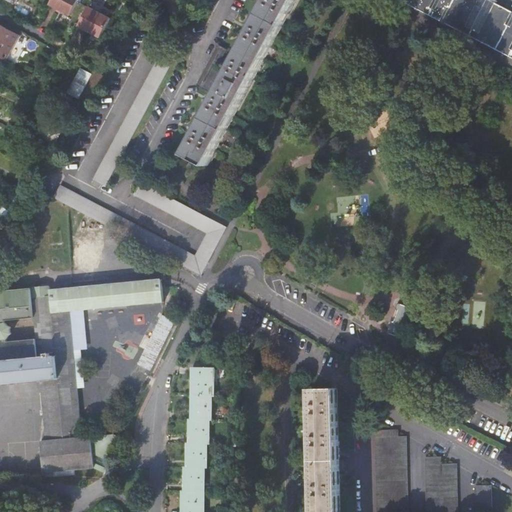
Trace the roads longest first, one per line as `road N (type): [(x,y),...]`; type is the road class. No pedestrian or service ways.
road 1 (residential): [(254,282),(372,354),(511,422)]
road 2 (residential): [(204,45),(153,40),(77,179),(116,200)]
road 3 (residential): [(116,200),(204,45)]
road 4 (residential): [(511,487),(358,396)]
road 5 (residential): [(358,396),(221,314)]
road 6 (residential): [(156,511),(170,359)]
